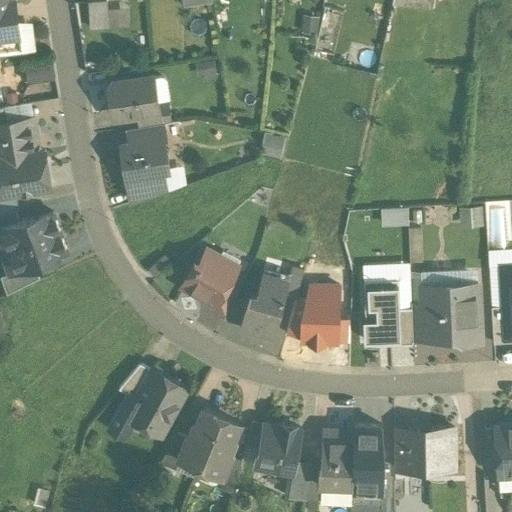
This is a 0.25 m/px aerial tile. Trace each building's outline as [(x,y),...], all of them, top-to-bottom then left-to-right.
[(0,0),(0,35),(19,32),(15,0),(0,0)] [(108,26),(106,0),(93,0),(88,0),(90,27),(108,26)] [(347,11),(325,5),(314,49),(337,55),(347,11)] [(314,17),(304,15),(302,29),(312,30),(314,17)] [(19,32),(0,35),(0,48),(21,46),(19,32)] [(214,60),(196,62),(198,76),(216,74),(214,60)] [(53,63),(28,66),(29,80),(54,78),(53,63)] [(148,75),(112,81),(113,84),(109,90),(110,96),(116,100),(118,116),(139,113),(160,110),(158,101),(156,90),(151,91),(148,75)] [(160,110),(139,113),(141,125),(163,121),(170,120),(167,100),(158,101),(160,110)] [(6,121),(0,121),(0,156),(39,150),(33,116),(6,121)] [(141,125),(128,127),(130,143),(160,138),(160,140),(166,139),(163,121),(141,125)] [(130,143),(123,144),(125,159),(127,159),(130,175),(128,176),(128,178),(130,178),(164,172),(164,171),(170,165),(169,155),(161,151),(160,140),(160,138),(130,143)] [(39,150),(0,156),(0,193),(16,191),(51,185),(45,149),(39,150)] [(164,172),(130,178),(134,201),(167,189),(164,172)] [(16,191),(0,193),(0,210),(15,207),(19,206),(16,191)] [(483,203),(461,203),(462,223),(483,222),(483,203)] [(408,221),(407,204),(381,206),(382,222),(408,221)] [(0,210),(0,227),(2,227),(2,224),(19,218),(15,207),(0,210)] [(19,218),(2,224),(2,227),(10,248),(60,230),(54,211),(34,218),(33,216),(19,220),(19,218)] [(60,230),(10,248),(17,269),(18,271),(35,265),(34,263),(48,258),(47,256),(67,249),(60,230)] [(222,261),(220,255),(211,250),(205,252),(199,262),(195,259),(182,283),(215,301),(217,302),(229,279),(234,269),(221,261),(222,261)] [(171,264),(162,255),(149,268),(157,277),(171,264)] [(511,337),(511,260),(498,262),(500,303),(502,339),(511,337)] [(304,267),(290,264),(287,277),(288,277),(284,293),(296,296),(304,267)] [(17,269),(1,275),(7,292),(39,276),(35,265),(18,271),(17,269)] [(249,300),(248,303),(245,303),(240,321),(274,331),(284,293),(288,277),(287,277),(262,270),(256,291),(251,290),(249,300)] [(229,279),(217,302),(215,301),(213,304),(225,311),(234,296),(240,285),(229,279)] [(412,305),(400,306),(398,279),(362,281),(365,338),(376,337),(376,341),(414,338),(412,305)] [(477,280),(422,283),(422,301),(423,301),(424,332),(425,332),(462,330),(462,338),(480,338),(477,280)] [(301,335),(302,338),(308,338),(309,340),(325,341),(325,339),(337,339),(339,283),(312,283),(307,299),(302,317),(301,335)] [(225,311),(223,317),(240,321),(245,303),(248,303),(249,300),(234,296),(225,311)] [(307,299),(296,296),(287,331),(301,335),(302,317),(307,299)] [(424,332),(423,301),(422,301),(411,302),(412,305),(414,338),(426,337),(425,332),(424,332)] [(500,303),(492,305),(494,339),(502,339),(500,303)] [(140,360),(119,386),(127,391),(135,395),(151,366),(140,360)] [(187,384),(152,365),(151,366),(135,395),(136,396),(138,393),(142,395),(131,414),(135,415),(161,430),(187,384)] [(109,423),(125,432),(135,415),(131,414),(142,395),(138,393),(136,396),(135,395),(127,391),(109,423)] [(190,432),(188,431),(187,433),(179,453),(181,454),(201,462),(221,412),(203,404),(197,420),(195,419),(190,432)] [(221,412),(201,462),(221,470),(222,471),(231,451),(231,449),(229,448),(235,435),(233,435),(239,419),(221,412)] [(264,419),(252,416),(246,439),(258,442),(259,441),(260,441),(264,419)] [(281,421),(264,418),(264,419),(260,441),(259,441),(258,442),(255,462),(289,468),(293,469),(295,456),(301,425),(296,424),(297,422),(282,420),(281,421)] [(511,419),(495,421),(496,440),(494,442),(495,449),(497,451),(498,470),(511,469),(511,419)] [(353,436),(352,480),(351,485),(381,486),(383,422),(354,421),(353,436)] [(419,427),(419,424),(408,424),(408,427),(408,439),(406,439),(406,464),(425,463),(425,465),(430,470),(437,470),(442,465),(442,459),(454,459),(454,424),(431,424),(431,427),(419,427)] [(353,436),(337,435),(337,426),(324,425),(323,460),(321,460),(320,479),(322,479),(352,480),(353,436)] [(408,439),(408,427),(394,428),(394,464),(406,464),(406,439),(408,439)] [(176,429),(160,459),(176,466),(181,454),(179,453),(187,433),(176,429)] [(241,455),(231,451),(222,471),(221,470),(216,482),(232,489),(241,455)] [(310,459),(295,456),(293,469),(289,468),(285,490),(306,495),(306,494),(310,459)] [(321,460),(310,459),(306,494),(321,495),(322,479),(320,479),(321,460)] [(352,480),(322,479),(321,495),(351,496),(351,485),(352,480)]
